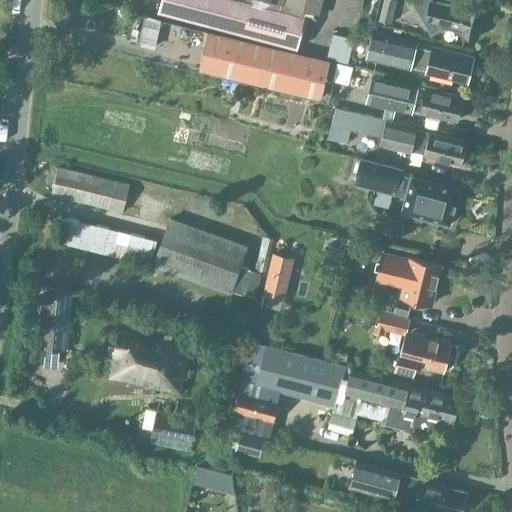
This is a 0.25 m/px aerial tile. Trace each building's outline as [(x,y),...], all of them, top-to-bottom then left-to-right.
[(298,49),(307,15),(251,0),(160,0),(158,11),(298,49)] [(317,17),(321,0),(251,0),(307,15),(317,17)] [(392,24),(397,0),(383,0),(379,20),(392,24)] [(478,38),(485,10),(468,6),(467,9),(460,7),(462,0),(454,0),(453,6),(431,0),(430,0),(411,0),(432,33),(442,27),(461,31),(460,33),(478,38)] [(430,61),(414,57),(417,43),(373,32),(366,59),(467,83),(473,56),(433,47),(430,61)] [(319,99),(329,61),(326,61),(208,33),(199,71),(319,99)] [(332,36),(326,61),(329,61),(347,65),(352,41),(332,36)] [(458,121),(463,98),(374,76),(368,103),(413,113),(414,110),(420,112),(458,121)] [(467,142),(419,130),(419,128),(336,109),(333,125),(374,135),(375,131),(384,133),(381,146),(412,153),(413,150),(424,153),(423,156),(462,165),(467,142)] [(358,174),(355,184),(371,188),(373,178),(398,185),(395,194),(407,198),(403,211),(407,212),(406,216),(421,220),(422,216),(447,223),(449,224),(459,189),(457,188),(413,177),(414,174),(401,171),(402,169),(361,158),(357,174),(358,174)] [(122,212),(129,183),(58,167),(52,195),(122,212)] [(151,264),(158,240),(63,216),(56,241),(151,264)] [(246,298),(256,272),(240,266),(246,248),(171,220),(154,266),(230,293),(230,292),(246,298)] [(283,301),(294,258),(272,252),(262,295),(283,301)] [(409,259),(383,252),(376,280),(403,286),(401,297),(432,304),(442,265),(410,257),(409,259)] [(67,351),(72,294),(29,283),(27,309),(22,348),(37,349),(67,351)] [(427,367),(444,372),(452,342),(407,331),(411,318),(379,309),(373,333),(385,336),(386,330),(405,335),(400,352),(399,352),(394,371),(414,376),(417,362),(428,365),(427,367)] [(111,377),(180,392),(190,345),(121,330),(111,377)] [(422,391),(410,388),(411,385),(351,369),(351,367),(266,346),(251,342),(232,411),(273,422),(278,401),(281,391),(335,404),(333,412),(328,410),(325,420),(330,421),(328,430),(351,437),(353,432),(358,411),(355,410),(358,397),(391,405),(386,422),(415,430),(421,430),(426,429),(431,426),(435,422),(437,417),(453,421),(459,397),(422,388),(422,391)] [(338,353),(336,360),(345,363),(347,355),(338,353)] [(144,409),(140,430),(193,440),(197,419),(144,409)] [(241,429),(235,449),(258,455),(264,435),(241,429)] [(421,478),(410,476),(400,473),(401,472),(357,461),(351,487),(394,498),(397,486),(418,491),(414,504),(445,511),(460,511),(466,492),(436,484),(437,480),(421,476),(421,478)] [(198,470),(194,485),(209,489),(213,474),(198,470)]
